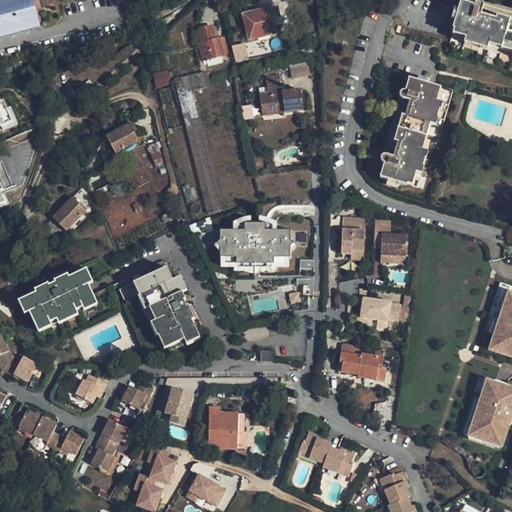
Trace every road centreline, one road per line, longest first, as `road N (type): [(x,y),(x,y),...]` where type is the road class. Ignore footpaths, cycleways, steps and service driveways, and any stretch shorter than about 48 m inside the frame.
road 1 (track): [(196,0),(68,109),(79,121),(117,97),(153,104),(184,213),(221,274)]
road 2 (residential): [(231,367),(147,369),(115,388),(99,417),(84,422),(43,403)]
road 3 (residential): [(300,380),(313,338),(318,231),(313,216),(296,210),(271,217)]
road 4 (residential): [(231,367),(174,253),(98,285)]
road 5 (residential): [(429,511),(406,456),(308,400),(300,380)]
